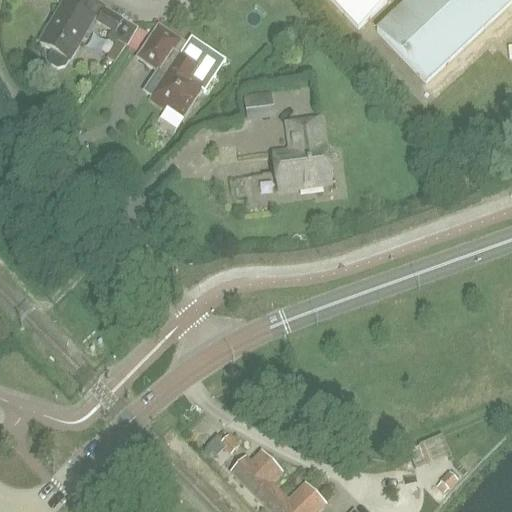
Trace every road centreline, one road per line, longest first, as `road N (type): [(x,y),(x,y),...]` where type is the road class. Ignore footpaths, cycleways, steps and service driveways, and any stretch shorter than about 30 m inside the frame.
road 1 (unclassified): [(217,353),(0,91)]
road 2 (tertiary): [(217,353),(511,238)]
road 3 (tertiary): [(29,511),(217,353)]
